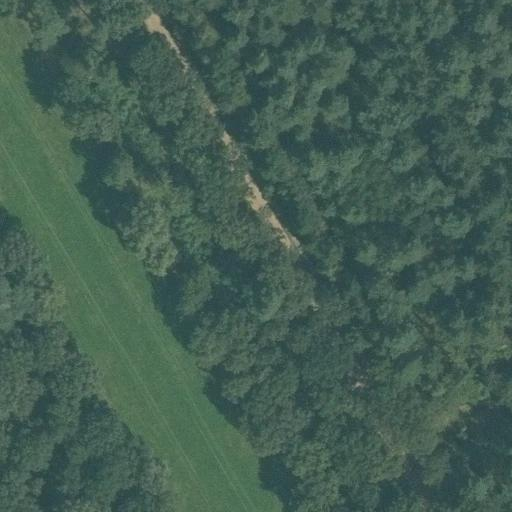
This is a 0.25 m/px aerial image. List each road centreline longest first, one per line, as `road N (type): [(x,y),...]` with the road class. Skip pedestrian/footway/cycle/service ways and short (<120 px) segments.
road 1 (track): [(363,392),(141,0)]
road 2 (track): [(363,392),(424,369),(511,353)]
road 3 (track): [(433,511),(363,392)]
